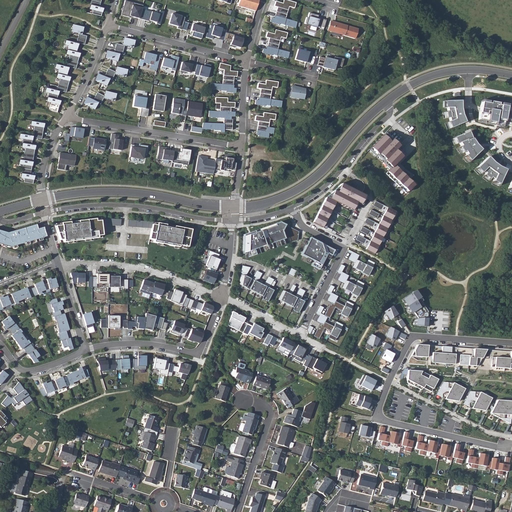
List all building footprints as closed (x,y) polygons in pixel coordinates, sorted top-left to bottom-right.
[(92,14),(101,16),(103,8),(99,7),(100,3),(91,0),(89,9),(93,10),(92,14)] [(132,17),(139,19),(142,9),(143,6),(125,0),(124,5),(126,6),(123,15),(129,17),(130,16),(132,17)] [(239,0),(238,6),(255,11),(258,0),(239,0)] [(277,7),(276,12),(286,15),(289,7),(294,8),(295,3),(285,0),(283,0),(282,3),(275,1),(274,6),(277,7)] [(142,9),(139,19),(149,22),(149,21),(156,23),(159,14),(142,9)] [(286,15),(276,12),(274,19),(271,18),(270,22),(279,25),(280,23),(295,28),(297,22),(285,19),(286,15)] [(324,28),(326,20),(322,19),(322,18),(318,17),(318,15),(309,13),(308,18),(307,17),(305,23),(306,23),(306,24),(317,27),(317,26),(320,27),(320,26),(324,28)] [(177,28),(181,30),(181,29),(184,22),(185,17),(172,14),(169,24),(178,27),(177,28)] [(358,29),(334,22),(331,31),(355,38),(358,29)] [(205,28),(192,24),(190,31),(193,32),(192,35),(194,36),(193,37),(201,39),(205,28)] [(79,34),(77,38),(85,41),(87,41),(88,37),(81,35),(83,28),(72,25),(70,32),(79,34)] [(224,41),(226,33),(221,32),(222,29),(211,26),(210,30),(208,29),(206,37),(212,39),(213,36),(219,38),(218,39),(224,41)] [(269,38),(268,42),(278,45),(280,37),(286,39),(287,33),(275,30),(274,34),(267,32),(265,37),(269,38)] [(226,33),(224,41),(231,43),(230,47),(234,48),(234,47),(240,48),(242,39),(233,36),(233,35),(226,33)] [(68,46),(67,49),(76,52),(78,43),(86,45),(87,41),(85,41),(77,38),(76,42),(65,40),(64,45),(68,46)] [(134,41),(124,38),(122,45),(116,44),(115,48),(123,50),(124,46),(133,48),(134,41)] [(272,54),(288,58),(289,52),(277,49),(278,45),(268,42),(266,50),(263,49),(262,53),(271,55),(272,54)] [(123,50),(115,48),(114,53),(106,51),(104,59),(117,62),(119,55),(122,55),(123,50)] [(70,55),(68,62),(77,65),(80,53),(76,52),(67,49),(66,54),(70,55)] [(310,63),(312,54),(298,49),(295,60),(305,63),(306,62),(310,63)] [(140,58),(138,64),(142,65),(143,62),(151,63),(150,67),(156,69),(160,54),(156,53),(156,54),(153,53),(145,51),(144,59),(140,58)] [(167,59),(163,58),(161,68),(165,70),(166,68),(171,69),(171,70),(175,71),(179,58),(171,56),(170,59),(170,60),(167,59)] [(319,57),(317,65),(323,67),(326,68),(327,68),(327,69),(327,70),(333,72),(335,65),(341,67),(343,59),(334,57),(334,60),(330,59),(330,58),(326,57),(325,58),(319,57)] [(58,70),(57,73),(66,75),(69,67),(76,69),(77,65),(68,62),(67,66),(56,63),(54,69),(58,70)] [(195,72),(197,65),(189,63),(189,64),(187,64),(182,62),(180,71),(190,73),(190,71),(195,72)] [(231,66),(220,63),(218,69),(224,70),(223,80),(234,81),(235,77),(237,77),(238,72),(230,71),(231,66)] [(195,72),(194,75),(207,78),(211,65),(205,64),(204,67),(197,65),(195,72)] [(127,70),(116,67),(115,72),(108,69),(106,73),(113,76),(114,74),(125,77),(127,70)] [(60,79),(58,86),(67,88),(70,77),(66,75),(57,73),(56,78),(60,79)] [(112,80),(113,76),(106,73),(104,77),(97,74),(94,81),(106,86),(109,79),(112,80)] [(222,84),(211,83),(209,89),(226,91),(226,92),(236,93),(236,89),(233,88),(234,81),(223,80),(222,84)] [(260,89),(259,93),(270,95),(272,87),(277,88),(277,82),(265,80),(264,84),(257,83),(256,88),(260,89)] [(48,93),(48,97),(56,99),(59,91),(66,93),(67,88),(58,86),(57,90),(46,87),(45,92),(48,93)] [(291,86),(289,96),(303,99),(305,89),(291,86)] [(97,93),(95,97),(102,100),(103,99),(114,101),(116,94),(105,91),(104,96),(97,93)] [(264,104),(281,107),(282,101),(270,99),(270,95),(259,93),(258,101),(255,100),(254,104),(264,106),(264,104)] [(165,96),(155,94),(152,110),(163,112),(165,96)] [(140,115),(147,117),(148,109),(145,108),(147,97),(135,95),(133,107),(141,108),(140,115)] [(50,103),(48,111),(57,113),(60,100),(56,99),(48,97),(46,102),(50,103)] [(102,100),(95,97),(93,101),(86,97),(82,104),(94,110),(97,103),(100,104),(102,100)] [(227,98),(215,97),(214,104),(219,104),(219,112),(230,112),(231,108),(234,108),(234,103),(227,102),(227,98)] [(184,100),(173,98),(171,113),(182,115),(183,108),(184,100)] [(488,102),(481,100),(478,120),(495,123),(497,111),(499,112),(497,119),(504,120),(506,105),(500,104),(500,106),(498,105),(498,103),(490,102),(490,104),(487,104),(488,102)] [(187,109),(186,114),(193,115),(193,117),(200,118),(202,104),(188,101),(187,109)] [(460,101),(444,102),(444,108),(446,108),(447,112),(445,112),(446,118),(449,118),(449,121),(447,122),(450,128),(464,122),(460,112),(460,101)] [(219,112),(208,111),(208,117),(224,117),(223,124),(232,124),(233,119),(230,119),(231,116),(235,116),(235,112),(230,112),(219,112)] [(259,122),(258,126),(269,127),(270,119),(275,120),(276,115),(264,113),(263,117),(256,116),(255,121),(259,122)] [(34,126),(33,133),(42,135),(44,123),(31,120),(30,126),(34,126)] [(223,124),(203,123),(202,128),(202,129),(214,129),(214,130),(220,130),(220,132),(224,132),(224,130),(232,130),(232,124),(223,124)] [(269,127),(258,126),(256,135),(259,135),(258,136),(268,138),(269,133),(273,134),(274,128),(273,128),(269,127)] [(84,129),(70,127),(69,134),(69,136),(82,138),(84,129)] [(473,142),(468,132),(454,138),(457,144),(459,143),(461,146),(459,148),(462,153),(465,152),(467,154),(464,157),(469,161),(480,150),(473,142)] [(23,139),(22,143),(31,144),(32,137),(41,139),(42,135),(33,133),(33,135),(20,133),(19,138),(23,139)] [(119,135),(111,134),(109,149),(121,151),(122,143),(122,140),(118,140),(119,135)] [(382,135),(370,148),(377,155),(378,154),(385,159),(384,161),(391,167),(389,169),(386,172),(390,176),(389,177),(392,180),(394,179),(397,182),(396,183),(399,187),(400,185),(404,189),(402,190),(406,193),(415,183),(395,164),(401,156),(394,150),(397,147),(400,144),(393,138),(391,140),(387,135),(385,137),(382,135)] [(93,138),(89,138),(88,146),(92,146),(92,149),(104,151),(105,140),(93,138)] [(25,148),(24,155),(33,157),(35,145),(31,144),(22,143),(21,148),(25,148)] [(136,145),(131,145),(129,157),(142,159),(143,154),(146,155),(148,146),(139,145),(138,148),(136,148),(136,145)] [(172,161),(173,151),(166,150),(167,148),(159,146),(157,159),(163,160),(163,162),(168,163),(168,161),(172,161)] [(404,154),(397,147),(394,150),(401,156),(404,154)] [(377,155),(370,148),(369,149),(376,156),(377,155)] [(178,152),(173,151),(172,161),(171,162),(188,165),(190,150),(181,149),(180,152),(180,154),(178,153),(178,152)] [(68,154),(64,153),(63,158),(59,157),(58,162),(59,162),(59,163),(58,163),(57,169),(65,171),(66,165),(74,166),(76,155),(68,154)] [(22,169),(31,170),(33,157),(24,155),(23,159),(19,159),(18,164),(22,165),(22,169)] [(214,170),(215,161),(208,160),(208,162),(207,161),(207,159),(207,157),(198,155),(195,171),(213,174),(214,170)] [(493,164),(487,157),(476,169),(480,173),(482,171),(485,173),(484,175),(489,179),(490,177),(494,179),(493,181),(498,184),(505,170),(499,167),(493,164)] [(221,159),(215,158),(215,161),(214,170),(219,171),(220,170),(220,168),(223,169),(223,171),(228,171),(229,170),(235,171),(235,170),(236,168),(236,167),(236,166),(236,163),(232,162),(233,159),(225,158),(225,161),(221,160),(221,159)] [(391,167),(384,161),(382,162),(389,169),(391,167)] [(30,174),(31,170),(22,169),(21,171),(20,178),(24,179),(24,182),(33,184),(34,175),(30,174)] [(330,194),(326,197),(313,223),(331,232),(331,230),(326,227),(338,204),(348,209),(349,207),(354,209),(357,203),(360,204),(362,200),(363,201),(365,197),(341,184),(334,190),(336,193),(333,197),(330,194)] [(365,250),(373,254),(395,211),(375,201),(372,206),(385,212),(378,224),(366,218),(364,223),(376,229),(370,241),(357,235),(355,239),(367,246),(365,250)] [(370,209),(368,214),(376,218),(378,214),(370,209)] [(121,219),(100,218),(100,221),(101,224),(120,226),(121,219)] [(62,225),(55,226),(60,240),(63,240),(64,242),(68,242),(77,241),(85,240),(94,239),(98,238),(98,236),(102,235),(101,224),(100,221),(96,221),(96,219),(78,221),(79,223),(74,224),(70,224),(70,222),(62,223),(62,225)] [(128,220),(128,227),(151,228),(152,224),(152,222),(128,220)] [(7,232),(0,230),(0,244),(2,245),(2,244),(6,245),(6,246),(10,247),(13,246),(17,246),(32,241),(36,240),(38,239),(42,238),(43,238),(43,236),(46,235),(42,222),(32,225),(7,232)] [(243,234),(243,251),(247,251),(247,254),(247,258),(255,254),(254,249),(274,242),(282,240),(284,239),(286,244),(297,240),(298,232),(279,222),(274,224),(275,226),(255,233),(254,231),(243,234)] [(157,225),(152,224),(151,228),(149,239),(154,240),(153,242),(158,243),(166,245),(174,246),(178,247),(179,247),(179,245),(188,247),(191,230),(174,226),(173,229),(169,228),(165,227),(166,225),(157,223),(157,225)] [(274,224),(254,231),(255,233),(275,226),(274,224)] [(362,226),(359,231),(368,235),(370,231),(362,226)] [(306,245),(301,255),(313,261),(311,265),(319,269),(327,253),(332,255),(334,250),(322,244),(321,247),(316,244),(317,241),(310,237),(307,242),(306,245)] [(209,256),(205,265),(208,266),(216,269),(220,259),(217,259),(219,254),(209,250),(207,255),(209,256)] [(352,267),(361,272),(364,265),(356,260),(352,267)] [(367,260),(364,265),(361,272),(368,276),(374,263),(367,260)] [(244,271),(245,266),(241,265),(239,284),(263,296),(261,299),(267,302),(273,290),(269,288),(270,285),(265,282),(263,285),(257,282),(259,279),(253,276),(252,279),(246,276),(247,273),(244,271)] [(216,269),(208,266),(206,270),(202,280),(213,284),(217,274),(214,273),(216,269)] [(291,268),(288,274),(293,277),(296,271),(291,268)] [(256,271),(253,276),(259,279),(262,273),(256,271)] [(76,273),(71,273),(70,274),(73,283),(76,282),(77,282),(77,283),(84,283),(84,274),(76,274),(76,273)] [(97,277),(92,277),(92,287),(108,287),(108,274),(97,274),(97,277)] [(108,274),(108,287),(119,287),(119,276),(114,276),(112,276),(112,274),(108,274)] [(268,277),(265,282),(270,285),(273,279),(268,277)] [(47,282),(43,284),(45,290),(46,293),(50,291),(50,290),(58,287),(55,278),(50,280),(50,278),(46,279),(47,282)] [(34,286),(31,288),(34,296),(41,293),(41,292),(45,290),(43,284),(41,280),(33,284),(34,286)] [(151,293),(154,282),(148,280),(147,281),(143,280),(139,291),(150,295),(151,293)] [(342,288),(351,293),(354,286),(345,281),(342,288)] [(357,281),(354,286),(351,293),(357,297),(364,284),(357,281)] [(161,296),(164,285),(154,282),(151,293),(161,296)] [(26,287),(18,290),(22,300),(27,298),(27,299),(34,296),(31,288),(27,289),(26,287)] [(299,288),(296,294),(302,297),(305,291),(299,288)] [(174,289),(170,301),(182,306),(187,295),(182,293),(180,292),(180,291),(174,289)] [(415,289),(404,297),(406,300),(402,302),(408,311),(417,305),(420,310),(420,314),(418,314),(418,319),(415,319),(415,326),(427,326),(428,318),(426,318),(426,310),(421,302),(423,301),(415,289)] [(12,297),(8,298),(10,305),(11,306),(18,303),(17,302),(22,300),(18,290),(10,293),(12,297)] [(283,290),(278,299),(293,307),(292,310),(298,313),(304,301),(300,300),(302,297),(296,294),(295,297),(291,295),(293,292),(289,290),(288,293),(283,290)] [(0,310),(3,309),(3,308),(10,305),(8,298),(7,296),(2,298),(2,296),(0,296),(0,310)] [(48,301),(49,305),(51,304),(53,313),(60,311),(62,310),(61,305),(63,305),(61,301),(57,303),(56,299),(50,300),(48,301)] [(332,299),(324,315),(328,318),(334,307),(341,310),(344,306),(332,299)] [(353,305),(346,301),(344,306),(341,310),(340,314),(347,317),(353,305)] [(203,304),(200,310),(210,314),(213,308),(212,306),(203,303),(203,304)] [(391,307),(383,312),(388,320),(397,315),(391,307)] [(61,315),(60,311),(53,313),(52,313),(54,320),(56,320),(57,325),(66,322),(64,314),(61,315)] [(93,311),(82,315),(87,328),(93,326),(92,323),(97,322),(93,311)] [(246,317),(233,311),(228,324),(239,330),(246,317)] [(145,318),(143,329),(152,330),(155,316),(145,314),(145,318)] [(108,316),(108,319),(108,328),(119,328),(119,316),(108,316)] [(134,322),(127,321),(127,328),(127,329),(131,329),(132,326),(136,327),(136,328),(143,329),(145,318),(135,316),(134,322)] [(5,319),(1,322),(4,326),(3,327),(5,330),(8,327),(11,331),(17,326),(15,323),(14,324),(8,317),(5,319)] [(321,320),(313,336),(318,339),(324,328),(331,331),(334,326),(321,320)] [(183,327),(184,325),(174,321),(170,332),(180,336),(180,335),(183,327)] [(69,330),(66,322),(57,325),(59,329),(57,330),(59,337),(67,335),(66,331),(69,330)] [(260,325),(255,322),(253,326),(249,334),(253,336),(254,336),(260,339),(264,332),(263,332),(265,328),(260,326),(260,325)] [(343,325),(336,322),(334,326),(331,331),(329,334),(336,338),(343,325)] [(253,326),(248,323),(243,332),(248,335),(249,334),(253,326)] [(17,326),(11,331),(13,334),(11,335),(16,342),(23,337),(20,333),(22,332),(17,326)] [(389,327),(384,336),(393,341),(397,332),(389,327)] [(203,334),(191,329),(187,340),(191,341),(192,340),(199,343),(203,334)] [(273,335),(268,333),(263,343),(268,346),(270,343),(273,335)] [(68,339),(67,335),(59,337),(63,349),(67,347),(69,351),(72,349),(69,338),(68,339)] [(278,338),(273,335),(270,343),(274,345),(278,338)] [(370,335),(366,344),(375,349),(379,340),(370,335)] [(23,337),(16,342),(21,349),(23,348),(26,351),(32,346),(28,340),(26,341),(23,337)] [(294,343),(283,338),(277,349),(283,352),(284,350),(289,353),(294,343)] [(306,350),(294,344),(289,354),(295,357),(294,359),(300,362),(302,357),(304,353),(306,350)] [(416,345),(412,351),(410,356),(426,357),(427,345),(416,345)] [(32,346),(26,351),(28,354),(27,355),(33,363),(34,363),(38,362),(35,359),(39,356),(35,350),(32,346)] [(451,347),(441,346),(441,354),(431,353),(430,363),(452,364),(452,355),(450,355),(451,347)] [(384,350),(380,359),(389,363),(393,354),(384,350)] [(484,351),(473,350),(472,356),(459,355),(458,364),(473,365),(474,358),(480,358),(484,351)] [(511,352),(509,352),(509,359),(493,358),(493,368),(508,369),(508,364),(511,364),(511,352)] [(308,366),(313,356),(310,354),(309,355),(304,353),(302,357),(307,360),(304,365),(308,366)] [(115,360),(116,367),(116,370),(129,369),(128,355),(122,356),(122,359),(115,360)] [(137,359),(133,359),(133,369),(145,369),(146,356),(137,356),(137,359)] [(321,360),(313,356),(308,366),(311,368),(312,367),(322,372),(326,365),(328,366),(330,362),(323,358),(321,360)] [(159,373),(167,375),(168,372),(169,364),(169,363),(165,362),(166,360),(162,360),(162,358),(155,357),(153,368),(160,369),(159,373)] [(96,359),(100,371),(114,370),(114,367),(116,367),(115,360),(105,361),(105,358),(96,359)] [(243,381),(249,383),(253,373),(248,372),(249,371),(244,369),(245,364),(239,362),(235,372),(237,373),(236,378),(243,380),(243,381)] [(187,375),(190,365),(183,363),(183,365),(179,364),(177,372),(187,375)] [(78,370),(73,372),(77,381),(85,378),(85,379),(89,377),(87,369),(82,371),(81,367),(77,369),(78,370)] [(421,372),(406,371),(407,383),(420,389),(422,388),(430,392),(436,380),(429,376),(426,379),(419,375),(421,372)] [(63,379),(65,386),(66,387),(73,384),(72,383),(77,381),(73,372),(65,375),(67,378),(63,379)] [(358,384),(370,390),(373,384),(374,385),(376,381),(363,374),(358,384)] [(257,376),(254,385),(267,390),(271,380),(257,376)] [(55,383),(51,384),(54,391),(54,392),(61,389),(61,388),(65,386),(63,379),(62,377),(54,380),(55,383)] [(32,400),(18,382),(12,388),(16,393),(15,395),(14,394),(10,398),(7,396),(1,404),(5,407),(11,403),(13,406),(21,400),(25,405),(32,400)] [(43,388),(39,390),(43,397),(47,395),(46,394),(54,391),(51,384),(50,382),(46,384),(45,382),(42,384),(43,388)] [(463,389),(452,383),(442,382),(436,395),(444,399),(457,401),(463,389)] [(219,385),(215,398),(225,402),(229,388),(228,387),(220,385),(219,385)] [(275,396),(277,400),(279,399),(280,402),(283,406),(285,410),(297,402),(294,398),(291,400),(285,390),(275,396)] [(479,393),(468,392),(463,404),(471,408),(483,411),(490,399),(479,393)] [(370,398),(359,394),(355,404),(370,410),(372,404),(369,403),(369,402),(370,398)] [(511,402),(496,401),(489,413),(500,418),(509,419),(511,402)] [(438,417),(441,410),(432,407),(429,414),(438,417)] [(286,416),(284,423),(297,427),(299,420),(300,421),(303,412),(294,409),(292,415),(289,414),(288,417),(286,416)] [(242,432),(252,435),(254,428),(255,428),(258,420),(257,420),(259,416),(248,412),(247,416),(244,415),(243,420),(246,421),(245,424),(242,423),(241,424),(239,430),(240,431),(242,432)] [(148,416),(143,428),(156,432),(157,428),(154,427),(157,419),(148,416)] [(352,432),(354,427),(348,425),(349,424),(346,423),(347,418),(341,416),(337,431),(347,433),(347,431),(352,432)] [(371,426),(361,424),(358,435),(373,438),(375,431),(370,430),(371,426)] [(195,441),(194,444),(202,447),(208,429),(198,426),(196,431),(194,430),(192,434),(195,435),(193,440),(195,441)] [(295,430),(283,426),(281,434),(282,434),(279,445),(289,448),(290,447),(291,448),(292,448),(294,448),(295,444),(291,443),(295,430)] [(384,428),(380,427),(376,440),(381,441),(380,445),(386,447),(387,443),(389,436),(383,435),(384,428)] [(143,441),(141,448),(152,452),(154,445),(153,444),(154,440),(155,440),(157,433),(156,432),(143,428),(142,432),(145,433),(142,441),(143,441)] [(389,436),(387,443),(396,444),(396,446),(400,447),(400,446),(401,440),(397,439),(399,433),(390,432),(389,436)] [(408,433),(403,432),(401,440),(400,446),(404,447),(404,451),(410,452),(412,441),(407,440),(408,433)] [(233,453),(233,454),(244,457),(249,444),(250,444),(251,440),(239,436),(236,445),(233,444),(232,445),(230,451),(231,452),(233,453)] [(421,444),(422,437),(418,436),(414,449),(419,451),(418,454),(424,456),(425,451),(427,445),(421,444)] [(437,443),(428,441),(427,445),(425,451),(434,453),(437,443)] [(460,445),(455,444),(453,453),(452,458),(457,459),(456,462),(461,463),(463,453),(458,452),(460,445)] [(58,456),(62,457),(65,458),(64,459),(73,463),(78,449),(73,447),(72,448),(62,445),(58,456)] [(224,447),(218,445),(216,451),(222,453),(224,447)] [(301,456),(308,458),(308,455),(310,447),(304,445),(301,456)] [(361,452),(368,454),(369,446),(362,445),(361,452)] [(448,452),(449,447),(441,445),(438,456),(447,458),(447,459),(451,460),(452,458),(453,453),(448,452)] [(184,461),(188,462),(192,464),(194,464),(197,454),(200,455),(201,451),(190,447),(189,450),(187,450),(185,454),(186,455),(184,461)] [(273,459),(272,458),(270,463),(274,464),(272,470),(281,474),(284,467),(280,466),(284,455),(286,456),(288,452),(276,448),(275,452),(274,452),(273,456),(273,459)] [(473,450),(468,449),(466,463),(471,464),(471,468),(476,468),(477,465),(478,458),(472,457),(473,450)] [(487,455),(479,453),(478,458),(477,465),(486,466),(486,461),(487,455)] [(90,468),(94,470),(98,459),(85,455),(82,465),(90,468)] [(243,461),(228,456),(226,460),(229,461),(230,460),(232,461),(228,475),(238,479),(240,473),(241,473),(243,465),(242,465),(243,461)] [(486,466),(486,468),(497,470),(499,463),(499,459),(492,458),(491,462),(486,461),(486,466)] [(504,464),(499,463),(497,470),(496,474),(502,475),(503,472),(507,472),(510,459),(505,458),(504,464)] [(98,471),(106,474),(106,473),(111,475),(111,476),(115,477),(119,466),(111,463),(102,461),(98,471)] [(145,477),(143,482),(155,486),(157,481),(159,482),(160,478),(159,477),(163,465),(153,462),(148,478),(145,477)] [(132,483),(137,484),(140,474),(136,473),(136,472),(125,468),(122,478),(129,481),(133,482),(132,483)] [(22,471),(22,472),(21,476),(20,476),(15,493),(24,496),(26,488),(28,488),(30,479),(31,479),(32,473),(22,471)] [(336,481),(340,482),(343,482),(343,483),(346,484),(346,483),(351,484),(353,475),(349,474),(349,473),(338,471),(336,481)] [(262,477),(260,485),(270,488),(274,476),(262,472),(260,477),(262,477)] [(179,479),(176,479),(175,487),(185,489),(186,481),(187,481),(188,477),(179,475),(179,479)] [(368,489),(373,490),(375,479),(359,475),(357,485),(368,488),(368,489)] [(334,484),(324,477),(322,481),(323,482),(316,491),(324,497),(326,494),(331,488),(334,484)] [(413,495),(419,496),(421,487),(412,484),(413,481),(407,480),(405,489),(410,490),(413,495)] [(397,485),(393,484),(393,486),(382,484),(379,495),(384,496),(385,496),(394,498),(397,485)] [(195,500),(202,502),(209,504),(208,506),(212,507),(213,504),(216,496),(211,494),(212,491),(211,490),(204,488),(203,492),(198,490),(195,500)] [(422,500),(429,502),(430,501),(434,501),(433,503),(433,504),(441,505),(444,493),(436,492),(436,494),(424,491),(422,500)] [(72,503),(84,507),(88,497),(84,495),(83,496),(75,493),(72,503)] [(253,497),(250,506),(253,507),(250,511),(260,511),(266,497),(257,494),(255,498),(253,497)] [(320,500),(311,494),(307,499),(304,511),(314,511),(315,508),(316,508),(317,504),(320,500)] [(461,510),(465,511),(469,496),(462,494),(462,496),(450,494),(448,505),(461,508),(461,510)] [(93,506),(107,510),(110,500),(103,497),(102,498),(97,496),(93,506)] [(217,505),(217,506),(227,509),(226,511),(227,511),(230,511),(235,500),(220,496),(217,505)] [(472,499),(470,509),(478,511),(477,511),(488,511),(491,502),(485,501),(485,502),(472,499)] [(16,511),(28,511),(30,509),(29,509),(30,504),(18,500),(16,505),(18,506),(16,511)]
